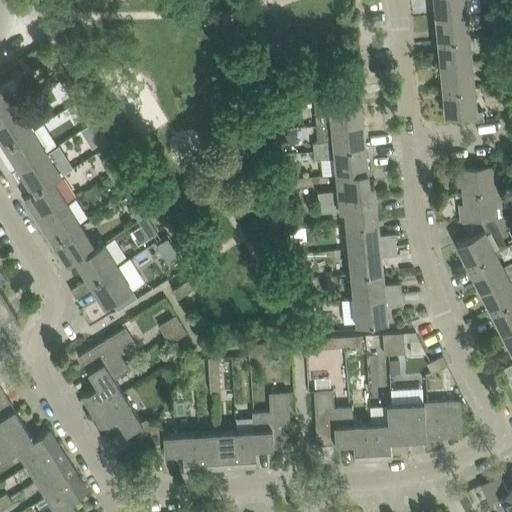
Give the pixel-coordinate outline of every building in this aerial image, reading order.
[(434,0),(436,14),(467,11),(466,0),(434,0)] [(511,12),(511,7),(502,8),(504,28),(511,27),(511,12)] [(436,14),(438,39),(470,36),(467,11),(436,14)] [(438,39),(441,64),(472,61),(470,36),(438,39)] [(74,48),(66,53),(64,55),(76,74),(86,68),(74,48)] [(50,62),(61,80),(69,75),(58,57),(50,62)] [(441,64),(443,89),(474,86),(472,61),(441,64)] [(69,75),(61,80),(71,96),(79,92),(69,75)] [(5,82),(0,85),(0,117),(20,105),(16,99),(12,93),(20,88),(13,77),(5,82)] [(474,86),(443,89),(446,114),(462,113),(463,121),(484,119),(483,108),(477,109),(474,86)] [(322,89),(313,90),(316,124),(331,123),(362,119),(360,94),(343,96),(342,87),(324,89),(322,89)] [(285,94),(267,96),(269,115),(282,114),(287,114),(285,94)] [(79,108),(89,125),(97,120),(86,103),(79,108)] [(0,117),(0,137),(5,146),(34,128),(20,105),(0,117)] [(282,114),(269,115),(270,130),(284,129),(282,114)] [(333,140),(312,142),(313,150),(365,144),(362,119),(331,123),(333,140)] [(97,120),(89,125),(100,143),(107,138),(97,120)] [(5,146),(20,169),(48,151),(34,128),(5,146)] [(293,130),(280,131),(281,143),(295,142),(293,130)] [(365,144),(313,150),(314,158),(335,156),(336,173),(367,169),(365,144)] [(20,169),(34,191),(54,179),(62,174),(48,151),(20,169)] [(102,161),(111,175),(119,170),(110,156),(102,161)] [(462,185),(463,193),(499,189),(497,173),(493,173),(492,164),(455,168),(457,185),(462,185)] [(297,168),(284,170),(285,179),(298,177),(297,168)] [(338,190),(318,192),(319,200),(375,194),(374,183),(369,183),(367,169),(336,173),(338,190)] [(119,170),(111,175),(120,189),(128,184),(119,170)] [(25,196),(40,219),(68,202),(54,179),(34,191),(25,196)] [(459,203),(461,220),(478,217),(497,215),(496,206),(501,206),(499,189),(463,193),(464,202),(459,203)] [(345,209),(347,222),(377,219),(375,194),(319,200),(320,211),(345,209)] [(40,219),(54,242),(82,224),(68,202),(40,219)] [(131,207),(139,220),(147,215),(139,202),(131,207)] [(147,215),(139,220),(150,237),(158,232),(147,215)] [(457,242),(468,265),(496,250),(478,217),(461,220),(469,236),(457,242)] [(347,222),(349,247),(397,242),(396,232),(379,234),(377,219),(347,222)] [(54,242),(68,265),(77,260),(97,248),(96,246),(82,224),(54,242)] [(306,227),(290,228),(291,241),(307,240),(306,227)] [(168,237),(158,243),(163,253),(174,246),(168,237)] [(97,248),(77,260),(88,278),(91,282),(119,265),(104,241),(96,246),(97,248)] [(349,247),(352,272),(383,269),(381,254),(398,252),(397,242),(349,247)] [(496,250),(468,265),(480,287),(511,270),(511,261),(504,265),(502,263),(496,250)] [(300,253),(292,254),(294,268),(302,268),(300,253)] [(91,282),(88,278),(71,289),(76,297),(93,286),(105,305),(133,288),(119,265),(91,282)] [(0,320),(16,310),(0,284),(0,282),(7,278),(0,266),(0,320)] [(352,272),(354,297),(402,292),(401,281),(384,283),(383,269),(352,272)] [(511,270),(480,287),(491,309),(511,298),(511,281),(511,280),(511,270)] [(193,275),(182,283),(173,288),(178,297),(187,291),(199,284),(193,275)] [(402,292),(354,297),(357,323),(388,319),(386,304),(403,302),(402,292)] [(511,298),(491,309),(503,331),(511,326),(511,298)] [(188,331),(177,313),(159,324),(170,342),(188,331)] [(317,317),(306,318),(307,330),(318,330),(317,317)] [(79,355),(89,371),(105,361),(115,376),(130,366),(120,351),(136,341),(125,325),(79,355)] [(511,326),(503,331),(511,348),(511,326)] [(405,352),(404,331),(383,332),(384,353),(405,352)] [(360,334),(344,335),(345,346),(361,346),(360,334)] [(345,346),(344,335),(321,336),(321,348),(345,346)] [(249,343),(249,354),(250,363),(271,362),(270,341),(249,343)] [(442,354),(430,360),(427,362),(432,372),(448,364),(442,354)] [(398,359),(389,359),(390,373),(398,373),(398,359)] [(82,395),(92,411),(123,390),(114,376),(115,376),(105,361),(89,371),(98,385),(82,395)] [(511,362),(503,367),(507,376),(511,373),(511,362)] [(0,417),(16,408),(0,381),(0,417)] [(318,443),(351,441),(349,405),(335,406),(334,387),(314,389),(318,443)] [(430,388),(427,388),(428,400),(457,398),(457,387),(454,387),(430,388)] [(136,426),(147,442),(157,422),(146,417),(142,419),(123,390),(92,411),(103,426),(117,417),(127,432),(136,426)] [(271,409),(253,410),(254,427),(254,430),(269,429),(270,446),(292,445),(288,390),(270,391),(271,409)] [(428,400),(424,400),(426,437),(463,435),(460,398),(457,398),(428,400)] [(424,400),(392,402),(394,439),(426,437),(424,400)] [(389,421),(371,422),(373,458),(392,457),(390,439),(394,439),(392,402),(388,402),(389,421)] [(349,405),(351,441),(354,441),(355,459),(373,458),(371,422),(354,423),(353,405),(349,405)] [(0,417),(0,452),(3,458),(35,438),(16,408),(0,417)] [(157,422),(147,442),(165,441),(165,452),(183,451),(184,469),(200,468),(198,433),(163,435),(162,425),(157,422)] [(35,438),(18,448),(19,449),(20,451),(28,464),(59,444),(50,429),(35,438)] [(254,430),(236,431),(238,466),(257,465),(256,447),(270,446),(269,429),(254,430)] [(236,431),(219,432),(221,467),(238,466),(236,431)] [(219,432),(198,433),(200,468),(221,467),(219,432)] [(28,464),(38,480),(69,460),(59,444),(28,464)] [(38,480),(47,495),(48,495),(79,475),(69,460),(38,480)] [(499,511),(511,511),(511,488),(510,490),(502,474),(481,484),(489,500),(493,498),(499,511)] [(48,495),(47,495),(56,508),(57,509),(57,510),(73,500),(89,491),(79,475),(48,495)] [(458,494),(465,508),(473,504),(466,490),(458,494)] [(0,496),(0,503),(11,497),(8,492),(0,496)] [(11,497),(0,503),(0,508),(13,500),(11,497)] [(80,511),(73,500),(54,511),(80,511)]
